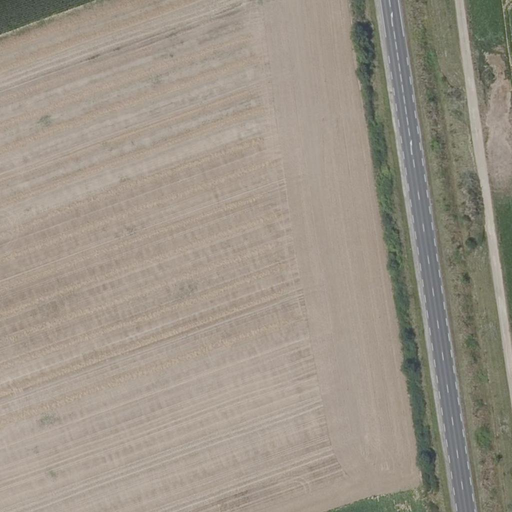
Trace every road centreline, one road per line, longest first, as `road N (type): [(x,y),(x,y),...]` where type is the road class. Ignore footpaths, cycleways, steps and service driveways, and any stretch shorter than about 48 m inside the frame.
road 1 (primary): [(465,511),(389,0)]
road 2 (unclassified): [(456,0),(511,378)]
